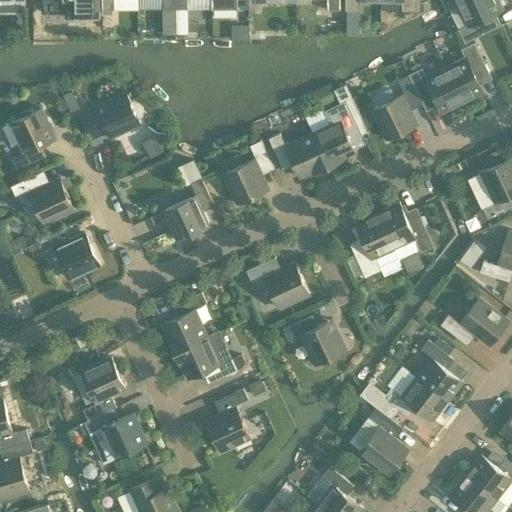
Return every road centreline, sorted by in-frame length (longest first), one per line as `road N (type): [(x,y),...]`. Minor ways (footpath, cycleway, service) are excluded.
road 1 (residential): [(511,117),(150,283)]
road 2 (residential): [(392,511),(511,355)]
road 3 (residential): [(175,430),(117,297)]
road 4 (residential): [(150,283),(86,162)]
road 5 (residential): [(117,297),(0,352)]
